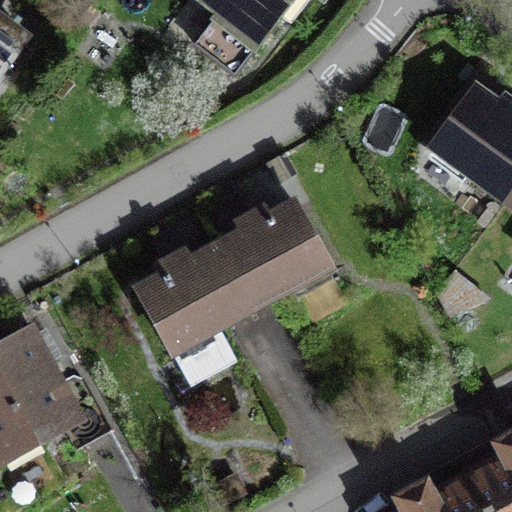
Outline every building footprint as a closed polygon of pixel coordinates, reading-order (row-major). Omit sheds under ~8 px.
[(190,45),(236,79),(295,0),(205,0),(218,9),(190,45)] [(0,98),(39,44),(0,16),(0,98)] [(435,149),(511,205),(511,121),(476,95),(435,149)] [(244,373),(219,330),(327,267),(292,207),(257,228),(181,272),(137,297),(197,400),(244,373)] [(39,331),(0,352),(0,479),(93,428),(39,331)] [(469,480),(486,511),(511,511),(511,440),(498,448),(505,460),(469,480)] [(486,511),(469,480),(433,499),(427,487),(413,494),(399,502),(404,511),(486,511)]
